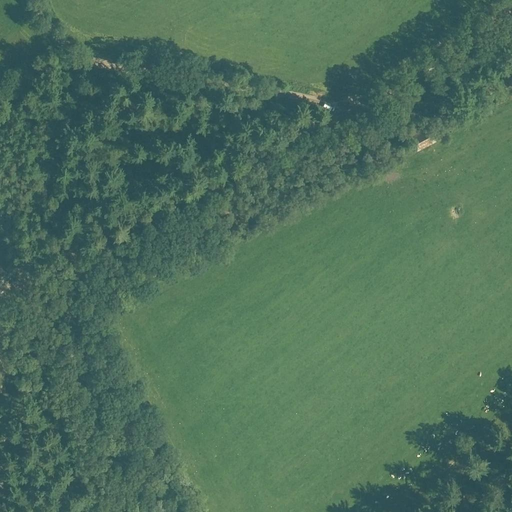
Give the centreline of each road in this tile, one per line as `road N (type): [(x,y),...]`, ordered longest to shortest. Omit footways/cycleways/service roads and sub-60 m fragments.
road 1 (track): [(0,305),(12,288),(339,113)]
road 2 (track): [(33,0),(61,40),(87,58),(315,98),(339,113)]
road 3 (track): [(339,113),(402,85),(511,7)]
road 4 (track): [(393,511),(511,409)]
